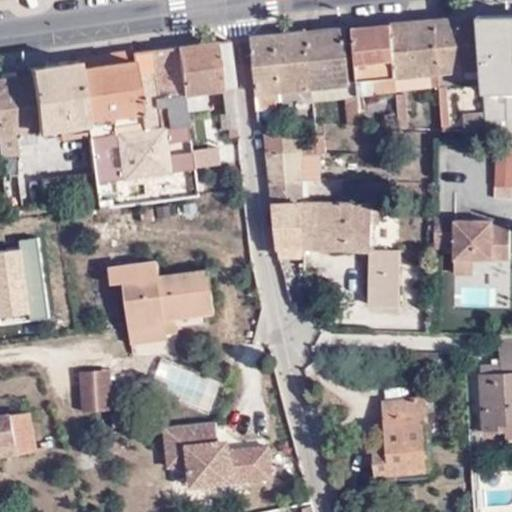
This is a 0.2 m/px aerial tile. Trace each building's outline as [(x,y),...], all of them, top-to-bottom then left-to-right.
[(477,22),(476,16),(434,20),(437,73),(455,71),(481,68),(477,22)] [(511,19),(477,22),(481,68),(482,84),(486,135),(511,135),(511,19)] [(437,73),(434,20),(390,24),(394,76),(414,75),(429,73),(437,73)] [(394,76),(390,24),(351,27),(356,81),(394,76)] [(344,28),(305,32),(310,87),(349,83),(349,81),(344,28)] [(310,87),(305,32),(274,35),(280,90),(281,102),(312,100),(310,87)] [(280,90),(274,35),(251,37),(256,92),(280,90)] [(229,40),(176,47),(182,95),(221,89),(225,113),(219,114),(221,129),(230,128),(230,137),(240,136),(229,40)] [(182,95),(176,47),(131,54),(131,51),(77,59),(86,135),(92,173),(97,209),(118,206),(105,117),(114,115),(123,179),(169,172),(165,147),(170,147),(168,127),(187,125),(182,95)] [(86,135),(77,59),(44,64),(54,128),(60,126),(62,138),(86,135)] [(44,64),(26,67),(36,130),(36,131),(54,128),(44,64)] [(36,130),(26,67),(12,69),(13,77),(0,78),(0,162),(14,160),(12,147),(16,147),(14,133),(36,130)] [(455,71),(437,73),(438,86),(448,85),(455,85),(455,71)] [(438,86),(437,73),(429,73),(430,86),(438,86)] [(414,75),(394,76),(395,90),(415,88),(414,75)] [(395,90),(394,76),(356,81),(357,93),(395,90)] [(357,93),(356,81),(349,81),(349,83),(350,96),(344,97),(346,126),(360,127),(357,93)] [(349,83),(310,87),(312,100),(344,97),(350,96),(349,83)] [(486,135),(482,84),(460,84),(464,133),(486,135)] [(448,85),(438,86),(442,131),(451,130),(448,85)] [(405,94),(396,95),(398,129),(407,129),(405,94)] [(266,121),(266,131),(269,152),(302,154),(301,136),(300,129),(276,130),(275,121),(266,121)] [(191,150),(187,125),(168,127),(170,147),(175,178),(195,176),(194,171),(193,167),(191,150)] [(36,131),(36,130),(14,133),(16,147),(38,143),(36,131)] [(302,154),(317,153),(315,135),(301,136),(302,154)] [(315,135),(317,153),(324,152),(323,135),(315,135)] [(193,167),(220,163),(217,146),(191,150),(193,167)] [(511,148),(498,148),(496,185),(511,186),(511,148)] [(302,154),(269,152),(273,203),(303,203),(302,199),(302,181),(302,154)] [(302,154),(302,181),(318,181),(317,155),(302,154)] [(77,185),(76,176),(44,181),(47,206),(61,204),(59,188),(77,185)] [(127,205),(198,195),(195,176),(175,178),(124,186),(127,205)] [(370,248),(372,204),(312,202),(303,203),(303,246),(305,246),(370,248)] [(273,203),(278,248),(303,246),(303,203),(273,203)] [(509,259),(510,229),(492,228),(492,225),(492,220),(456,219),(456,216),(436,216),(436,246),(454,247),(454,258),(473,258),(509,259)] [(280,256),(305,254),(305,246),(303,246),(278,248),(280,256)] [(399,248),(370,248),(370,255),(399,256),(399,248)] [(399,256),(370,255),(368,304),(398,305),(399,256)] [(454,258),(453,273),(472,273),(473,258),(454,258)] [(158,320),(165,319),(176,318),(214,314),(209,270),(160,276),(159,261),(109,267),(112,284),(124,283),(130,331),(159,327),(158,320)] [(176,318),(165,319),(166,333),(177,332),(176,318)] [(166,333),(165,319),(158,320),(159,327),(130,331),(131,345),(167,340),(166,333)] [(511,332),(502,332),(503,359),(495,360),(495,365),(495,373),(483,373),(485,429),(507,428),(509,428),(509,424),(511,423),(511,332)] [(495,373),(495,365),(482,365),(483,373),(495,373)] [(109,371),(82,373),(89,412),(96,412),(94,387),(110,386),(109,371)] [(89,412),(82,373),(79,373),(82,412),(89,412)] [(113,411),(110,386),(94,387),(96,412),(113,411)] [(125,409),(139,408),(139,398),(132,398),(131,394),(124,394),(125,409)] [(432,471),(427,397),(386,399),(388,448),(375,449),(377,476),(432,471)] [(0,456),(36,452),(30,413),(0,416),(0,456)] [(113,429),(133,426),(132,414),(112,417),(113,429)] [(465,475),(464,458),(444,459),(445,476),(465,475)]
